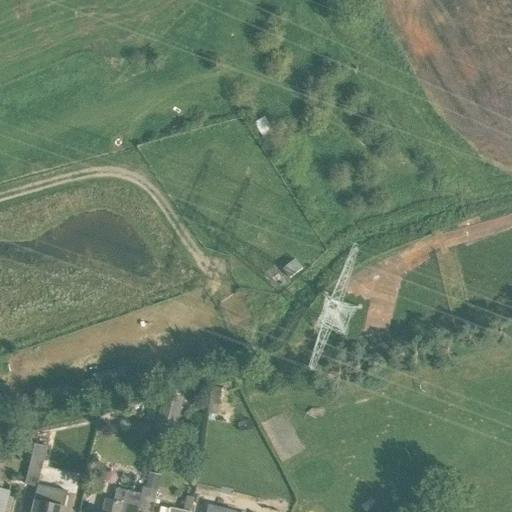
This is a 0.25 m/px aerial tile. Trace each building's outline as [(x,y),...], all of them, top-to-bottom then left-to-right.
[(291,279),(303,269),(296,260),(283,270),(291,279)] [(102,391),(128,385),(123,368),(98,374),(102,391)] [(0,386),(5,402),(13,400),(9,384),(0,386)] [(219,416),(223,389),(212,387),(207,414),(219,416)] [(38,392),(39,402),(53,401),(53,406),(63,405),(63,401),(77,400),(77,390),(38,392)] [(166,393),(157,430),(176,434),(184,399),(179,398),(177,391),(166,393)] [(36,443),(26,484),(38,487),(48,446),(36,443)] [(145,488),(158,491),(161,476),(149,473),(145,488)] [(142,495),(141,494),(138,509),(149,511),(153,511),(158,491),(145,488),(144,488),(142,495)] [(64,511),(68,495),(39,489),(34,511),(64,511)] [(137,511),(138,509),(141,494),(118,489),(115,501),(111,500),(107,511),(137,511)] [(0,511),(5,511),(10,493),(0,490),(0,511)] [(183,511),(185,511),(192,511),(196,498),(187,496),(183,511)]
